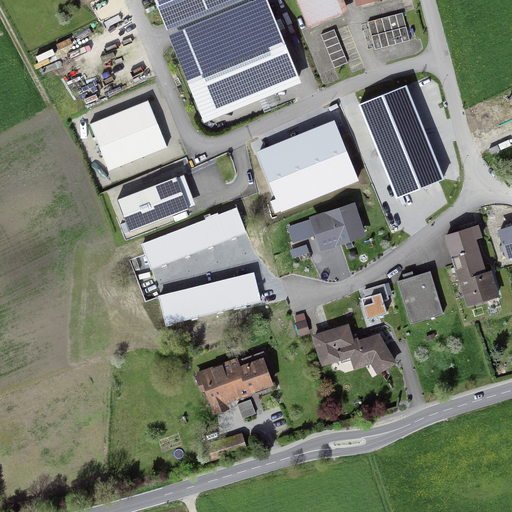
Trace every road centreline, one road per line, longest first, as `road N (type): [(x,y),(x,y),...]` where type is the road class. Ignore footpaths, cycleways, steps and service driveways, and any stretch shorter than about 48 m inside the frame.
road 1 (primary): [(100,511),(378,436),(511,390)]
road 2 (residential): [(442,55),(223,143),(199,144)]
road 3 (residential): [(487,182),(363,278),(300,297)]
road 4 (residential): [(134,0),(199,144)]
road 5 (residential): [(442,55),(471,162),(487,182)]
